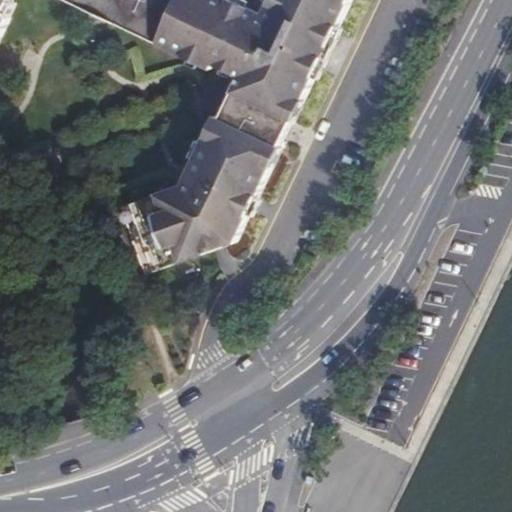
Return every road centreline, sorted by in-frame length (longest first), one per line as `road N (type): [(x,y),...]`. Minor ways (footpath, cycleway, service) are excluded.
road 1 (primary): [(499,34),(362,260),(303,327),(228,379)]
road 2 (primary): [(302,399),(387,315),(499,34)]
road 3 (primary): [(228,379),(176,412),(0,480)]
road 4 (primary): [(0,499),(152,482)]
road 5 (unclassified): [(259,511),(302,399)]
